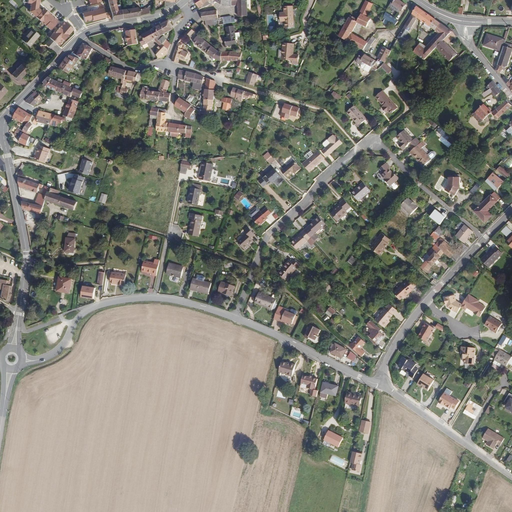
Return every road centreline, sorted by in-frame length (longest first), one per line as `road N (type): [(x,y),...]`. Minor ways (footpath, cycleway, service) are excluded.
road 1 (residential): [(234,317),(265,236),(354,150),(373,139),(408,175)]
road 2 (residential): [(22,362),(63,347),(80,316),(103,303),(161,298),(234,317)]
road 3 (secondary): [(3,126),(26,256),(19,312)]
road 4 (residential): [(234,317),(383,384)]
road 5 (track): [(383,384),(361,511)]
road 6 (residential): [(424,303),(511,211)]
